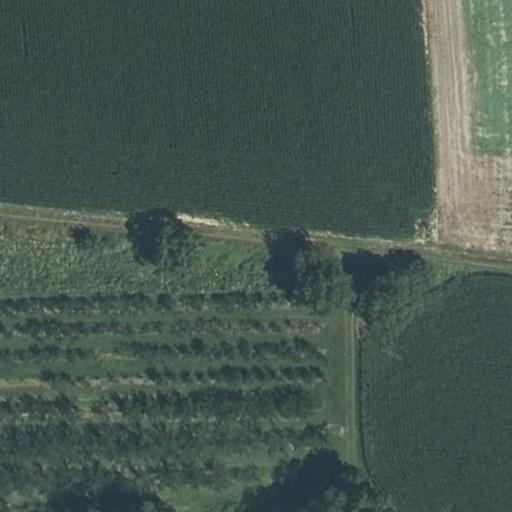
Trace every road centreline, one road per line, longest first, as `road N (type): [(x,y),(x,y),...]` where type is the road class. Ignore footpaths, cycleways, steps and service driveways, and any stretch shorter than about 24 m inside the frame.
road 1 (track): [(0,210),(511,268)]
road 2 (track): [(346,249),(353,478),(382,511)]
